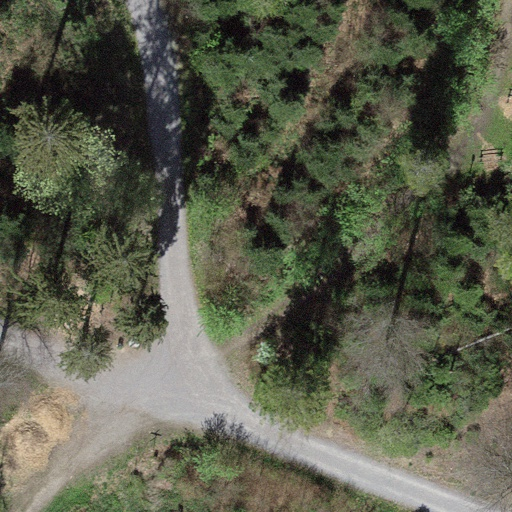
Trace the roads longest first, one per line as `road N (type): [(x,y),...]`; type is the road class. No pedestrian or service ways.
road 1 (track): [(166,392),(164,121),(139,0)]
road 2 (track): [(166,392),(469,511)]
road 3 (track): [(0,330),(166,392)]
